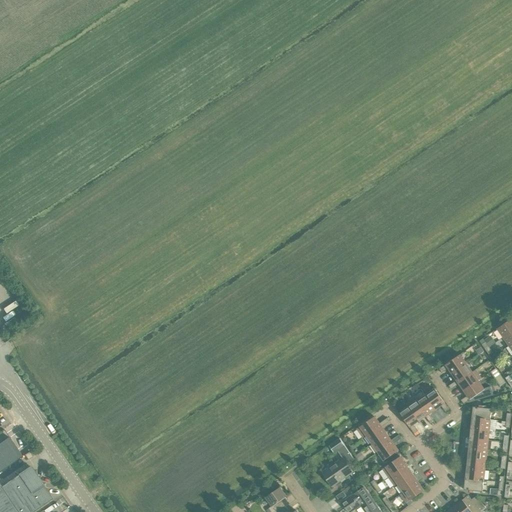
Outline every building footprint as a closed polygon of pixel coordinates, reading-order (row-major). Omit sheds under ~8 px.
[(503,338),(511,331),(511,318),(497,329),(503,338)] [(511,331),(503,338),(509,346),(511,343),(511,331)] [(452,374),(466,364),(460,355),(439,369),(442,373),(448,368),(452,374)] [(452,374),(456,380),(458,382),(472,372),(466,364),(452,374)] [(464,391),(478,380),(481,378),(475,370),(472,372),(458,382),(456,380),(453,383),(455,387),(459,384),(464,391)] [(478,380),(464,391),(467,396),(461,400),(464,404),(468,401),(470,403),(493,395),(490,386),(486,388),(484,389),(478,380)] [(425,395),(435,409),(441,406),(445,412),(449,409),(435,389),(425,395)] [(425,395),(417,401),(427,415),(425,416),(428,420),(432,418),(429,414),(435,409),(425,395)] [(406,403),(409,407),(419,421),(425,416),(427,415),(417,401),(415,397),(406,403)] [(419,421),(409,407),(400,413),(414,434),(418,431),(413,425),(419,421)] [(472,418),(490,420),(491,409),(473,407),(472,418)] [(380,425),(382,427),(386,424),(383,421),(379,424),(374,417),(357,429),(363,438),(366,435),(380,425)] [(490,420),(472,418),(471,428),(489,430),(490,420)] [(380,425),(366,435),(372,444),(386,434),(382,427),(380,425)] [(489,430),(471,428),(469,438),(488,440),(489,430)] [(386,434),(372,444),(378,452),(392,442),(393,444),(397,441),(395,438),(391,440),(386,434)] [(0,471),(22,457),(9,438),(0,444),(0,471)] [(354,460),(340,438),(329,446),(334,453),(337,450),(343,458),(322,472),(332,487),(350,474),(355,481),(364,474),(360,467),(353,472),(348,464),(354,460)] [(488,440),(469,438),(468,448),(487,450),(488,440)] [(392,442),(378,452),(384,461),(398,451),(393,444),(392,442)] [(487,450),(468,448),(467,458),(486,460),(487,450)] [(388,478),(406,465),(400,457),(382,469),(388,478)] [(486,460),(467,458),(466,469),(485,471),(486,460)] [(394,486),(398,484),(412,474),(406,465),(388,478),(394,486)] [(0,484),(0,511),(31,511),(52,498),(30,466),(19,474),(1,486),(0,484)] [(465,479),(483,481),(485,471),(466,469),(465,479)] [(412,474),(398,484),(403,492),(418,482),(412,474)] [(483,481),(465,479),(464,490),(482,492),(483,481)] [(418,482),(403,492),(404,492),(400,495),(406,503),(424,491),(418,482)] [(271,486),(262,492),(272,506),(269,508),(271,511),(278,511),(286,506),(283,502),(287,500),(285,498),(287,497),(280,487),(275,491),(271,486)] [(381,511),(364,487),(341,503),(347,511),(350,511),(360,505),(364,511),(381,511)] [(340,501),(346,497),(343,492),(336,496),(340,501)] [(461,501),(469,511),(481,511),(485,507),(476,496),(472,500),(468,495),(461,501)] [(469,511),(461,501),(453,508),(456,511),(469,511)]
